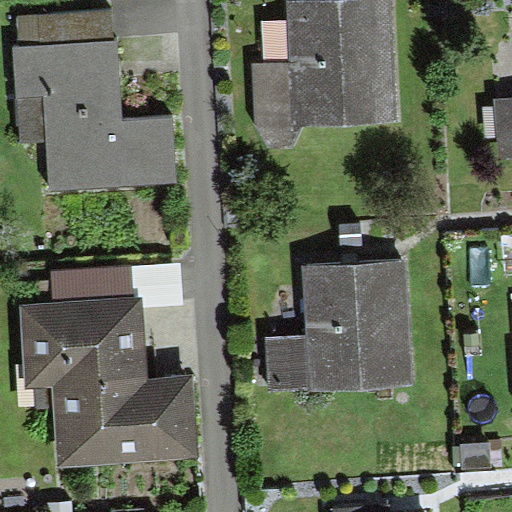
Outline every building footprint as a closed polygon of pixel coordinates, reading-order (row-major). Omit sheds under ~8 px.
[(351,0),(281,0),(284,69),(247,70),(250,151),(296,149),(296,126),(386,122),(382,2),(351,3),(351,0)] [(8,26),(15,144),(40,142),(43,192),(168,184),(165,123),(114,126),(107,20),(8,26)] [(511,105),(491,106),(493,159),(511,157),(511,105)] [(398,266),(303,269),(306,342),(265,343),(266,385),(401,381),(398,266)] [(136,302),(16,307),(20,384),(45,383),(49,468),(189,461),(186,381),(140,383),(136,302)] [(482,473),(481,447),(452,449),(453,474),(482,473)]
